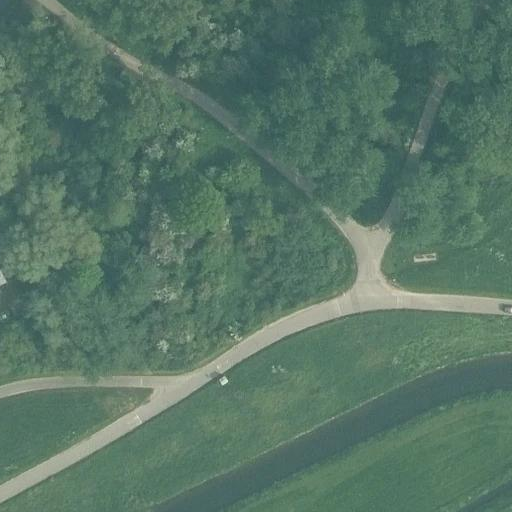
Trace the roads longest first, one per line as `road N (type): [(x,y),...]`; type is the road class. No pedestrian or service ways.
road 1 (unclassified): [(47,0),(115,50),(184,82),(302,179),(340,214),(366,264)]
road 2 (unclassified): [(366,264),(424,151),(467,34),(492,0)]
road 3 (unclassified): [(0,494),(194,384)]
road 4 (unclassified): [(0,393),(39,384),(194,384)]
road 5 (unclassified): [(194,384),(293,322),(365,301)]
road 6 (unknown): [(511,209),(470,240),(390,247),(365,301)]
road 7 (unclassified): [(511,308),(365,301)]
